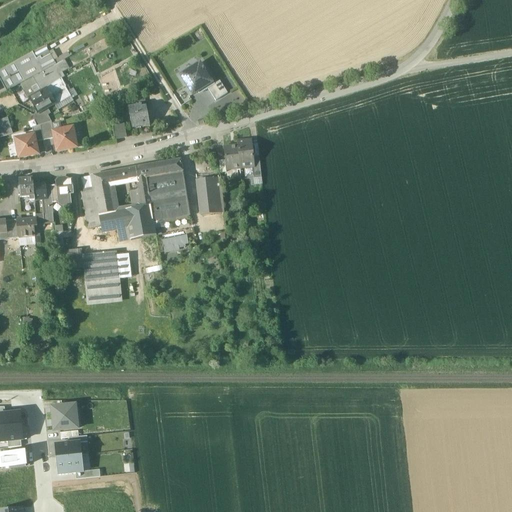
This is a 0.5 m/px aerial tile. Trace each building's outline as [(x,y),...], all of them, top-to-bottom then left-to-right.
[(44,46),(33,53),(43,72),(53,67),(55,65),(44,46)] [(33,53),(14,63),(25,82),(32,78),(43,72),(33,53)] [(67,54),(56,60),(58,63),(68,57),(67,54)] [(66,62),(55,69),(57,73),(60,72),(68,67),(66,62)] [(14,63),(0,70),(0,79),(7,92),(21,84),(25,82),(14,63)] [(200,64),(180,76),(193,96),(200,91),(202,93),(208,90),(215,85),(207,72),(205,73),(200,64)] [(43,72),(32,78),(35,83),(47,76),(46,75),(48,74),(52,79),(55,77),(61,73),(60,72),(57,73),(55,69),(53,67),(43,72)] [(61,73),(55,77),(58,82),(64,78),(61,73)] [(62,82),(59,84),(58,82),(55,77),(52,79),(48,74),(46,75),(47,76),(35,83),(41,93),(30,99),(38,113),(47,109),(54,104),(55,107),(71,97),(62,82)] [(35,83),(32,78),(25,82),(21,84),(30,99),(41,93),(35,83)] [(220,82),(215,85),(208,90),(216,102),(228,94),(220,82)] [(116,102),(109,105),(110,111),(117,110),(116,102)] [(142,106),(129,109),(133,129),(151,125),(147,108),(143,109),(142,106)] [(47,109),(34,116),(40,126),(51,122),(48,116),(50,115),(47,109)] [(7,119),(0,121),(0,138),(12,134),(7,119)] [(51,122),(40,126),(43,141),(54,139),(53,132),(54,132),(51,122)] [(125,124),(112,127),(115,140),(127,138),(125,124)] [(40,126),(32,128),(34,136),(36,143),(43,141),(40,126)] [(54,132),(53,132),(54,139),(57,152),(77,148),(73,128),(54,132)] [(34,136),(15,140),(19,159),(38,155),(36,143),(34,136)] [(252,142),(238,144),(238,147),(240,169),(253,168),(255,168),(253,158),(252,142)] [(238,147),(224,149),(225,161),(226,171),(240,169),(238,147)] [(259,157),(253,158),(255,168),(253,168),(254,180),(262,179),(259,157)] [(180,161),(135,169),(139,192),(140,201),(141,208),(151,206),(154,223),(190,217),(180,161)] [(135,169),(123,171),(125,183),(129,182),(131,194),(139,192),(135,169)] [(123,171),(91,177),(94,191),(95,193),(112,190),(111,185),(125,183),(123,171)] [(33,179),(19,180),(20,198),(30,197),(30,201),(35,201),(34,196),(33,179)] [(57,183),(57,186),(51,187),(53,204),(59,203),(61,206),(71,205),(70,195),(73,194),(71,181),(67,182),(66,184),(64,182),(63,179),(59,180),(57,183)] [(221,179),(197,181),(200,216),(224,214),(221,179)] [(44,218),(36,219),(37,228),(38,228),(45,227),(44,224),(53,223),(53,214),(53,204),(51,187),(41,187),(42,191),(39,194),(39,195),(34,196),(35,201),(42,200),(44,215),(44,218)] [(112,190),(95,193),(100,216),(117,213),(112,190)] [(94,191),(82,194),(89,230),(102,228),(100,216),(95,193),(94,191)] [(139,192),(131,194),(133,203),(140,201),(139,192)] [(140,201),(133,203),(134,210),(141,208),(140,201)] [(134,210),(125,211),(129,228),(132,241),(156,236),(154,223),(151,206),(141,208),(134,210)] [(117,213),(100,216),(102,228),(103,234),(117,231),(129,228),(125,211),(117,213)] [(36,219),(17,221),(19,239),(35,237),(34,228),(37,228),(36,219)] [(17,221),(6,222),(8,234),(8,240),(19,239),(17,221)] [(129,228),(117,231),(120,243),(132,241),(129,228)] [(187,235),(163,241),(165,252),(179,249),(178,246),(189,244),(187,235)] [(35,237),(19,239),(20,247),(36,245),(35,237)] [(81,250),(64,252),(67,270),(84,268),(82,256),(81,250)] [(116,253),(82,256),(84,268),(130,263),(129,257),(118,258),(116,253)] [(160,261),(142,264),(143,273),(162,270),(160,261)] [(130,263),(84,268),(88,308),(123,304),(121,281),(133,280),(130,263)] [(76,406),(52,409),(54,432),(78,430),(76,406)] [(0,429),(21,428),(20,414),(0,415),(0,429)] [(0,443),(23,441),(21,428),(0,429),(0,443)] [(56,446),(57,458),(81,455),(80,444),(69,445),(56,446)] [(1,455),(2,469),(26,467),(26,466),(24,453),(17,454),(1,455)] [(83,472),(81,455),(57,458),(59,476),(76,474),(83,473),(83,472)] [(76,474),(76,480),(100,478),(99,471),(83,472),(83,473),(76,474)]
